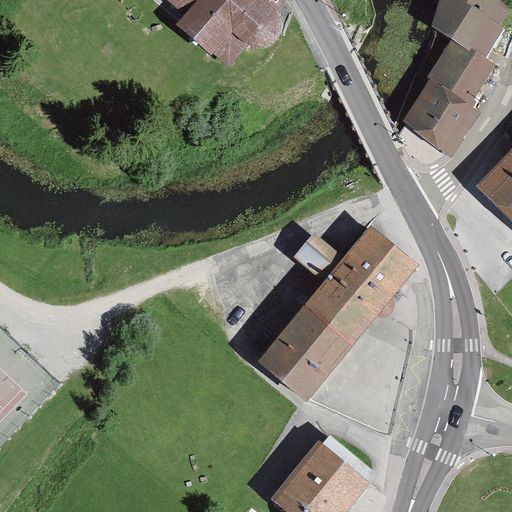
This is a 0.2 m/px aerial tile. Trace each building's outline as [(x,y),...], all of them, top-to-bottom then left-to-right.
[(171,0),(174,2),(170,7),(174,10),(177,5),(186,13),(175,26),(188,37),(186,40),(193,47),(195,45),(209,57),(211,55),(227,67),(246,45),(248,47),(255,48),(263,48),(269,44),(274,39),(277,33),(278,25),(276,18),(273,14),(282,3),(278,0),(171,0)] [(442,0),(433,27),(470,49),(489,20),(482,14),(490,0),(442,0)] [(498,5),(491,0),(490,0),(482,14),(489,20),(498,5)] [(406,120),(448,155),(476,114),(431,84),(406,120)] [(511,153),(483,186),(511,212),(511,153)] [(370,230),(344,262),(339,259),(312,236),(295,258),(310,270),(298,284),(315,298),(262,360),(306,398),(351,345),(349,344),(374,313),(377,315),(381,315),(385,314),(388,312),(391,309),(392,305),(392,301),(391,298),(389,295),(414,265),(370,230)] [(289,511),(341,511),(368,480),(366,479),(372,471),(331,438),(324,445),(322,444),(301,469),(297,467),(292,473),(296,477),(275,500),(289,511)]
